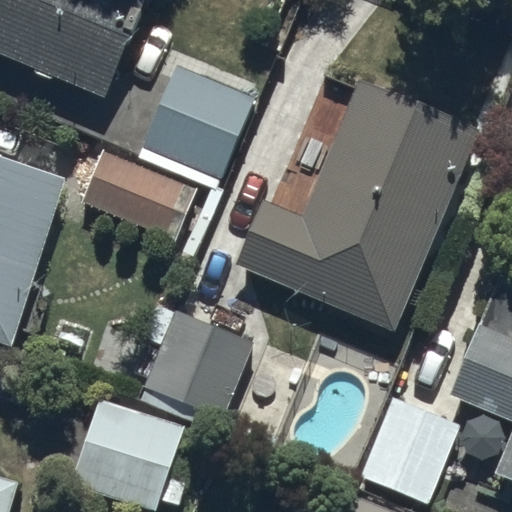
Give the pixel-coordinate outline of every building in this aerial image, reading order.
[(0,0),(0,45),(102,86),(136,0),(0,0)] [(166,78),(134,154),(214,188),(257,86),(170,50),(159,76),(166,78)] [(264,196),(240,265),(395,327),(476,127),(359,78),(302,213),(264,196)] [(196,188),(102,146),(79,198),(173,240),(196,188)] [(0,341),(14,345),(66,177),(0,156),(0,341)] [(251,337),(168,305),(133,395),(206,423),(210,413),(220,417),(251,337)] [(511,421),(511,426),(494,468),(511,476),(511,329),(510,334),(476,320),(445,394),(511,421)] [(182,424),(98,394),(66,484),(145,511),(151,511),(157,497),(177,504),(185,481),(164,473),(182,424)] [(458,422),(390,394),(357,474),(426,501),(458,422)] [(0,511),(11,511),(22,476),(0,469),(0,511)] [(401,511),(352,490),(342,511),(401,511)]
